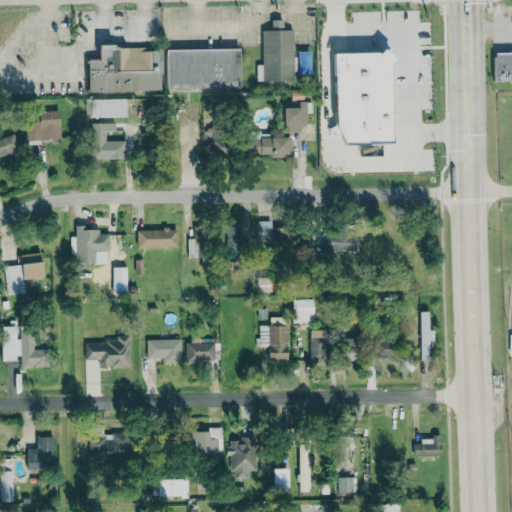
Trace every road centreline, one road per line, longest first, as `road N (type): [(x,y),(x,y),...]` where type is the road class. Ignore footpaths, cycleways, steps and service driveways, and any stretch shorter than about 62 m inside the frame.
road 1 (residential): [(0,223),(51,196),(472,195)]
road 2 (residential): [(0,404),(475,395)]
road 3 (secondary): [(478,511),(468,131)]
road 4 (secondary): [(468,131),(465,0)]
